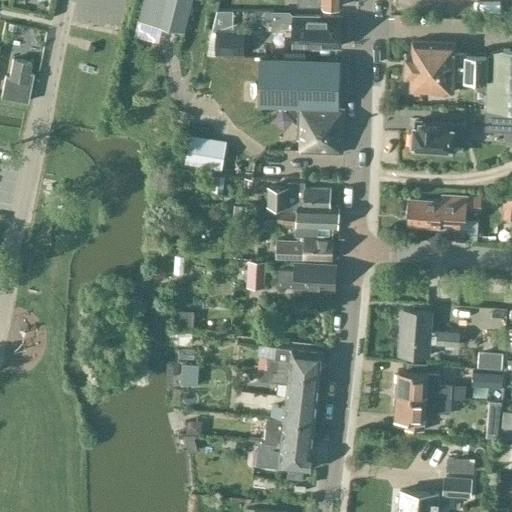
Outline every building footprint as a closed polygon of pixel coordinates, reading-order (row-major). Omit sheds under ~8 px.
[(184,32),(191,0),(143,0),(138,21),(184,32)] [(277,11),(277,28),(286,29),(286,54),(305,54),(306,45),(341,46),(342,16),(294,15),(290,11),(277,11)] [(242,51),(243,28),(215,27),(215,50),(242,51)] [(403,52),(402,75),(409,75),(409,89),(452,91),(453,74),(463,75),(463,80),(485,81),(486,53),(456,51),(455,42),(411,39),(412,52),(403,52)] [(486,53),(485,81),(487,81),(487,92),(485,128),(511,129),(511,47),(507,47),(486,53)] [(5,75),(1,96),(27,101),(33,73),(29,72),(31,62),(12,58),(9,76),(5,75)] [(340,106),(341,59),(260,58),(259,104),(340,106)] [(341,154),(345,109),(300,107),(300,124),(295,125),(294,142),(301,141),(301,151),(341,154)] [(462,150),(463,124),(413,121),(412,147),(462,150)] [(221,170),(226,141),(191,134),(186,164),(221,170)] [(306,186),(305,184),(305,183),(301,183),(288,183),(288,186),(268,186),(267,206),(278,206),(277,216),(339,219),(339,206),(331,206),(332,190),(332,187),(306,186)] [(479,196),(465,195),(442,194),(441,199),(410,196),(408,222),(463,227),(465,204),(479,205),(479,196)] [(339,230),(339,219),(277,216),(277,224),(295,225),(295,235),(298,236),(298,239),(277,238),(276,256),(289,257),(332,259),(334,230),(339,230)] [(267,262),(250,261),(248,287),(265,288),(267,262)] [(334,288),(336,266),(298,263),(298,270),(281,269),(280,284),(334,288)] [(461,331),(429,329),(431,310),(404,308),(400,352),(427,354),(428,342),(436,342),(436,344),(460,345),(461,331)] [(191,331),(178,330),(178,343),(191,343),(191,331)] [(260,357),(258,369),(259,369),(266,369),(320,375),(322,351),(292,349),(280,348),(279,359),(268,358),(260,357)] [(504,369),(502,387),(503,387),(503,381),(511,381),(511,358),(505,359),(505,369),(504,369)] [(406,370),(427,371),(428,363),(407,362),(406,370)] [(198,365),(183,364),(182,373),(197,374),(198,365)] [(502,387),(504,369),(474,367),(472,385),(502,387)] [(288,382),(287,396),(318,399),(320,375),(266,369),(259,369),(258,379),(288,382)] [(397,369),(396,393),(448,397),(449,384),(438,384),(439,371),(427,371),(406,370),(397,369)] [(448,411),(448,397),(396,393),(394,418),(404,418),(404,428),(422,429),(423,410),(448,411)] [(316,422),(318,399),(287,396),(286,408),(273,407),(272,418),(316,422)] [(502,401),(490,400),(489,411),(501,411),(502,401)] [(314,446),(316,422),(272,418),(269,418),(267,442),(314,446)] [(511,427),(502,426),(501,438),(511,439),(511,427)] [(511,441),(499,441),(497,465),(511,466),(511,441)] [(313,450),(314,446),(267,442),(267,443),(263,443),(262,463),(281,465),(281,467),(313,470),(315,452),(313,450)] [(399,490),(397,511),(437,511),(438,502),(449,503),(450,494),(469,496),(470,479),(444,477),(443,493),(399,490)] [(511,479),(502,478),(500,496),(511,497),(511,479)]
